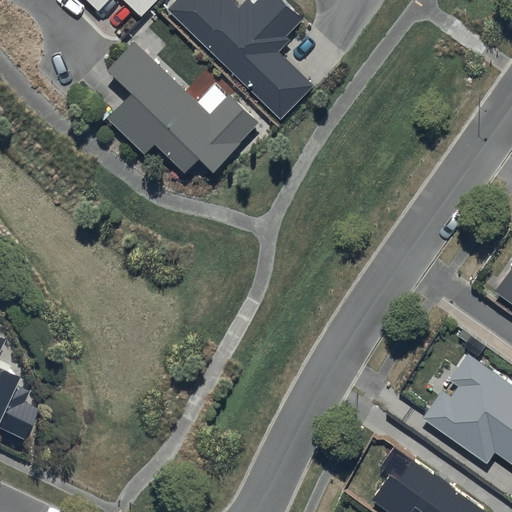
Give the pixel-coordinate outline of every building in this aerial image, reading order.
[(89,0),(99,9),(107,0),(126,0),(141,14),(154,0),(89,0)] [(175,0),(167,9),(278,118),(313,82),(279,49),(289,39),(285,35),(302,18),(284,0),(258,0),(254,4),(249,0),(245,0),(238,7),(231,0),(175,0)] [(108,67),(131,90),(110,112),(103,105),(96,112),(103,119),(106,116),(144,152),(155,141),(185,170),(199,156),(212,169),(259,120),(230,92),(210,113),(135,39),(108,67)] [(511,267),(496,290),(511,301),(511,267)] [(0,340),(2,338),(0,336),(0,429),(21,439),(34,409),(20,402),(25,390),(9,383),(12,375),(9,374),(12,370),(6,367),(8,364),(0,360),(0,340)] [(511,382),(477,357),(486,345),(477,338),(449,377),(458,384),(451,394),(443,388),(422,416),(487,463),(496,450),(511,461),(511,382)] [(482,511),(485,508),(450,484),(451,482),(414,456),(399,477),(391,471),(371,499),(390,511),(482,511)]
